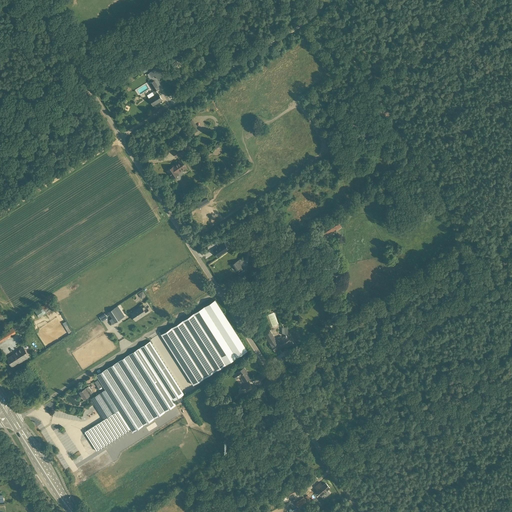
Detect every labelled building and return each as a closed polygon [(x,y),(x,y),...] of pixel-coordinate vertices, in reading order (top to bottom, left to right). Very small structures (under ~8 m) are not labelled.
[(174,70),(185,64),(181,56),(170,62),(174,70)] [(133,76),(143,71),(144,73),(147,71),(144,66),(131,73),(133,76)] [(158,69),(150,74),(153,78),(157,76),(160,80),(164,77),(158,69)] [(154,90),(151,92),(147,95),(153,105),(162,100),(155,88),(158,87),(154,80),(149,83),(154,90)] [(199,129),(192,119),(187,123),(194,133),(199,129)] [(173,152),(177,157),(184,152),(181,147),(173,152)] [(173,178),(175,176),(177,179),(178,179),(179,179),(180,179),(181,177),(181,176),(179,174),(178,173),(183,170),(184,171),(187,168),(181,160),(173,166),(167,170),(173,178)] [(208,198),(197,205),(199,208),(210,202),(208,198)] [(322,229),(326,235),(341,226),(337,219),(322,229)] [(213,250),(218,257),(229,250),(224,243),(213,250)] [(320,249),(317,243),(307,249),(310,254),(320,249)] [(239,259),(238,260),(232,264),(236,270),(240,268),(241,270),(245,268),(239,259)] [(335,281),(338,268),(332,266),(328,279),(335,281)] [(138,293),(141,298),(146,295),(144,290),(138,293)] [(215,300),(161,334),(194,387),(248,352),(215,300)] [(53,310),(48,303),(35,311),(40,318),(53,310)] [(131,313),(133,316),(136,320),(149,311),(147,307),(144,309),(142,306),(131,313)] [(114,308),(108,312),(115,322),(121,318),(114,308)] [(287,344),(292,340),(288,334),(287,326),(282,327),(282,334),(285,334),(285,335),(282,337),(281,335),(275,339),(269,329),(263,332),(270,343),(275,351),(287,344)] [(10,336),(16,332),(12,327),(7,331),(10,336)] [(330,346),(319,340),(317,345),(328,350),(330,346)] [(173,401),(185,394),(151,341),(96,375),(105,389),(91,399),(104,419),(85,431),(98,451),(131,429),(133,433),(176,405),(173,401)] [(16,352),(18,353),(18,354),(16,355),(17,356),(16,357),(19,362),(19,363),(29,356),(23,347),(16,352)] [(7,358),(8,361),(12,366),(19,362),(16,357),(17,356),(16,355),(18,354),(18,353),(16,352),(13,354),(14,354),(7,358)] [(322,369),(323,368),(324,368),(327,364),(319,359),(316,364),(319,366),(318,367),(322,369)] [(244,367),(238,372),(233,374),(236,379),(241,376),(244,382),(251,378),(244,367)] [(80,391),(81,394),(84,398),(89,395),(93,392),(89,386),(85,388),(80,391)] [(216,412),(219,410),(226,406),(224,403),(217,407),(218,407),(214,409),(216,411),(216,412)] [(322,495),(324,492),(330,487),(326,483),(323,485),(320,482),(315,487),(322,495)] [(295,484),(284,491),(288,497),(296,491),(298,494),(300,492),(299,490),(299,489),(295,484)] [(295,502),(298,507),(306,502),(303,497),(295,502)]
